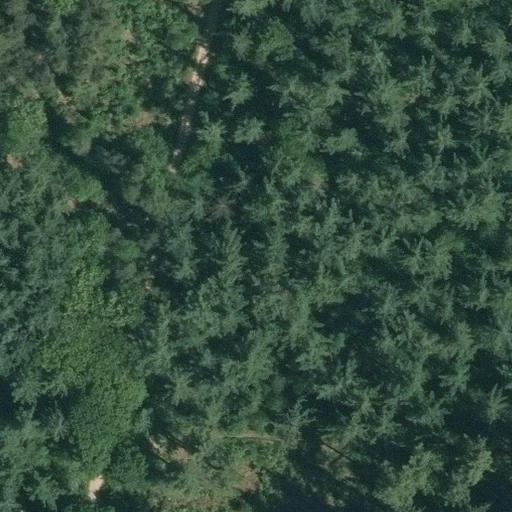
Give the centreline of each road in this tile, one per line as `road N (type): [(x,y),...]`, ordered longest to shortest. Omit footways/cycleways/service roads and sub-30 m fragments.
road 1 (track): [(86,511),(161,234)]
road 2 (track): [(161,234),(223,0)]
